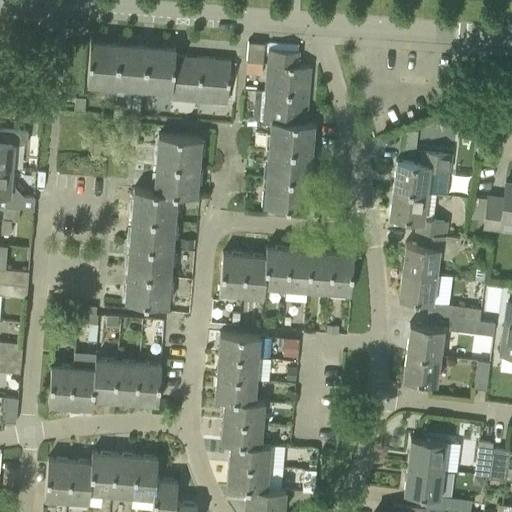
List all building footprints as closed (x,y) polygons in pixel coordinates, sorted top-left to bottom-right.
[(265,70),(265,39),(249,39),(249,71),(265,70)] [(86,83),(169,90),(174,54),(174,46),(89,40),(86,83)] [(264,90),(307,93),(309,65),(296,64),(297,50),(267,47),(264,90)] [(169,97),(199,100),(202,56),(174,54),(169,90),(169,97)] [(202,56),(199,100),(226,102),(230,58),(202,56)] [(269,119),(305,121),(307,93),(264,90),(262,119),(269,119)] [(74,95),(73,110),(83,111),(84,96),(74,95)] [(263,203),(306,207),(313,122),(305,121),(269,119),(263,203)] [(0,166),(11,168),(13,142),(26,143),(27,130),(0,127),(0,166)] [(155,161),(175,163),(198,164),(200,136),(157,133),(155,161)] [(395,159),(391,188),(421,191),(435,193),(443,194),(446,171),(449,171),(451,154),(420,150),(419,162),(395,159)] [(198,164),(175,163),(155,161),(153,189),(176,192),(196,194),(198,164)] [(0,166),(0,204),(18,206),(32,207),(33,195),(23,194),(14,184),(10,184),(11,168),(0,166)] [(452,168),(450,187),(469,189),(471,171),(452,168)] [(511,181),(504,181),(502,196),(486,194),(484,210),(481,209),(478,227),(500,230),(502,220),(511,220),(511,181)] [(176,192),(153,189),(133,187),(130,216),(174,219),(176,192)] [(391,188),(388,214),(416,217),(418,217),(418,216),(421,191),(391,188)] [(0,232),(9,233),(10,219),(17,220),(18,206),(0,204),(0,232)] [(171,247),(174,219),(130,216),(128,244),(171,247)] [(432,218),(418,216),(418,217),(416,217),(414,229),(418,230),(442,233),(444,219),(432,218)] [(401,269),(435,273),(438,256),(446,257),(458,249),(459,236),(442,233),(418,230),(416,242),(404,241),(401,269)] [(0,281),(26,283),(27,269),(2,267),(4,244),(0,243),(0,281)] [(126,272),(169,275),(171,247),(128,244),(126,272)] [(283,295),(284,286),(287,246),(265,245),(264,254),(262,271),(264,271),(263,285),(279,286),(278,295),(283,295)] [(284,286),(306,288),(309,248),(287,246),(284,286)] [(306,288),(328,290),(331,250),(309,248),(306,288)] [(331,250),(328,290),(349,291),(353,252),(331,250)] [(221,251),(218,291),(235,292),(240,293),(243,253),(221,251)] [(243,253),(240,293),(262,294),(263,285),(264,271),(262,271),(264,254),(243,253)] [(397,296),(427,300),(432,301),(435,273),(401,269),(397,296)] [(169,275),(126,272),(124,300),(167,304),(169,275)] [(0,293),(25,296),(26,283),(0,281),(0,293)] [(511,301),(506,300),(499,353),(511,354),(511,301)] [(480,307),(449,303),(448,315),(478,318),(480,307)] [(478,318),(448,315),(446,328),(492,334),(494,321),(478,318)] [(405,351),(438,355),(442,326),(409,322),(405,351)] [(217,353),(257,356),(259,334),(219,331),(217,353)] [(0,354),(20,357),(21,342),(0,339),(0,354)] [(114,398),(134,399),(137,360),(121,359),(122,353),(119,350),(116,350),(115,357),(114,398)] [(438,355),(405,351),(401,377),(434,382),(438,355)] [(215,374),(256,378),(257,356),(217,353),(215,374)] [(0,369),(19,372),(20,357),(0,354),(0,369)] [(92,396),(114,398),(115,357),(93,356),(93,366),(92,396)] [(472,387),(485,388),(488,361),(476,359),(472,387)] [(137,360),(134,399),(157,401),(159,361),(137,360)] [(47,403),(68,404),(72,365),(50,363),(47,403)] [(91,406),(92,396),(93,366),(72,365),(68,404),(91,406)] [(223,397),(254,399),(256,378),(215,374),(214,397),(223,397)] [(2,420),(15,421),(17,397),(4,396),(2,420)] [(221,419),(262,422),(263,405),(271,406),(272,400),(254,399),(223,397),(221,419)] [(241,440),(260,443),(262,422),(221,419),(220,440),(229,441),(241,442),(241,440)] [(406,463),(442,468),(445,440),(409,436),(406,463)] [(473,473),(487,474),(491,446),(491,440),(477,439),(473,473)] [(227,463),(268,466),(269,448),(269,443),(260,443),(241,440),(241,442),(229,441),(227,463)] [(487,474),(505,477),(508,448),(491,446),(487,474)] [(88,491),(109,493),(113,452),(90,450),(89,460),(88,491)] [(109,493),(129,494),(133,454),(113,452),(109,493)] [(153,477),(155,477),(157,456),(133,454),(129,494),(151,496),(153,477)] [(43,496),(66,498),(69,458),(46,456),(43,496)] [(88,500),(88,491),(89,460),(69,458),(66,498),(88,500)] [(266,488),(266,486),(268,466),(227,463),(226,484),(245,486),(266,488)] [(472,511),(474,500),(438,494),(442,468),(406,463),(402,491),(425,494),(424,506),(467,511),(472,511)] [(301,489),(311,490),(313,491),(315,469),(303,468),(301,489)] [(172,511),(175,501),(176,479),(155,477),(153,477),(151,496),(150,511),(172,511)] [(283,511),(285,494),(285,488),(266,486),(266,488),(245,486),(243,507),(252,508),(251,511),(282,511),(283,511)] [(195,511),(196,502),(175,501),(172,511),(195,511)] [(372,511),(422,511),(424,506),(392,501),(390,511),(380,511),(372,511)] [(511,511),(511,504),(497,502),(495,511),(511,511)]
